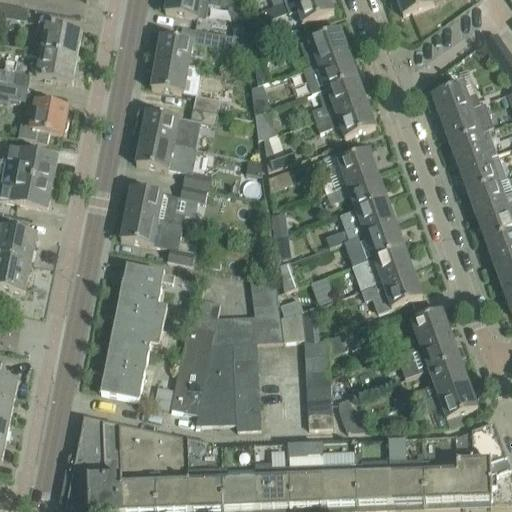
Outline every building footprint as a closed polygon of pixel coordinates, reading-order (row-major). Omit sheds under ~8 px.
[(222,0),(168,0),(165,17),(185,20),(197,23),(205,24),(208,8),(221,10),(223,0),(222,0)] [(302,0),(273,10),(266,13),(269,23),(288,16),(289,19),(298,15),(303,28),(334,17),(327,0),(302,0)] [(269,0),(273,10),(302,0),(269,0)] [(433,9),(430,0),(395,0),(403,20),(433,9)] [(0,20),(26,25),(28,13),(0,7),(0,20)] [(41,55),(77,62),(82,35),(39,27),(36,38),(44,40),(41,55)] [(233,28),(231,41),(245,43),(243,29),(233,28)] [(340,33),(309,44),(300,47),(309,73),(349,58),(340,33)] [(485,46),(483,47),(498,69),(511,59),(497,39),(497,38),(485,46)] [(223,39),(221,52),(247,57),(245,43),(231,41),(223,39)] [(190,59),(192,47),(161,40),(156,66),(187,72),(210,76),(202,74),(204,62),(190,59)] [(277,61),(273,50),(258,55),(262,66),(277,61)] [(29,80),(72,88),(77,62),(41,55),(38,71),(31,69),(29,80)] [(309,73),(303,75),(312,99),(318,97),(358,83),(349,58),(309,73)] [(156,66),(151,93),(171,96),(183,98),(183,97),(187,72),(156,66)] [(0,86),(28,92),(29,91),(14,88),(16,76),(0,73),(0,86)] [(312,115),(316,125),(367,107),(358,83),(318,97),(323,111),(312,115)] [(10,103),(26,106),(28,92),(0,86),(0,104),(9,106),(10,103)] [(468,102),(463,88),(432,99),(441,124),(480,110),(476,99),(468,102)] [(257,90),(251,92),(252,101),(266,97),(263,89),(257,90)] [(194,113),(218,118),(220,105),(196,100),(194,113)] [(67,134),(68,127),(65,124),(67,112),(29,105),(27,116),(35,118),(33,130),(21,128),(18,143),(47,149),(50,137),(62,139),(62,136),(67,134)] [(367,107),(316,125),(320,138),(340,130),(345,143),(376,132),(367,107)] [(480,110),(441,124),(450,149),(481,137),(488,135),(493,133),(484,108),(480,110)] [(193,113),(191,125),(201,127),(201,128),(216,131),(218,118),(194,113),(193,113)] [(147,116),(141,142),(173,149),(181,150),(194,153),(196,153),(201,128),(201,127),(191,125),(180,123),(180,121),(167,119),(166,120),(147,116)] [(258,145),(264,144),(268,143),(264,118),(254,120),(258,145)] [(481,137),(450,149),(459,173),(490,162),(497,159),(488,135),(481,137)] [(141,142),(136,168),(156,172),(168,175),(185,178),(186,175),(192,176),(197,153),(196,153),(194,153),(181,150),(173,149),(141,142)] [(268,143),(264,144),(268,177),(296,166),(290,151),(284,154),(273,158),(268,143)] [(57,162),(38,159),(6,152),(4,165),(17,168),(15,181),(52,188),(57,162)] [(322,163),(329,184),(323,187),(326,198),(378,179),(369,154),(347,162),(345,155),(322,163)] [(490,162),(459,173),(468,197),(498,186),(490,162)] [(249,164),(246,178),(263,181),(261,166),(249,164)] [(227,199),(229,189),(210,185),(211,180),(192,176),(186,175),(185,178),(183,190),(208,195),(227,199)] [(270,197),(293,189),(289,175),(268,182),(270,197)] [(387,203),(378,179),(326,198),(330,208),(351,201),(356,215),(387,203)] [(15,181),(12,194),(0,191),(0,205),(47,214),(52,188),(15,181)] [(498,186),(468,197),(477,222),(511,208),(511,196),(503,199),(498,186)] [(183,190),(180,203),(205,208),(206,208),(208,195),(183,190)] [(185,220),(185,219),(173,217),(177,202),(164,199),(131,192),(126,218),(183,230),(198,232),(200,223),(185,220)] [(346,234),(326,242),(330,252),(344,247),(396,228),(387,203),(356,215),(341,220),(346,234)] [(511,208),(477,222),(486,246),(511,236),(511,208)] [(0,231),(3,217),(0,216),(0,260),(30,268),(36,239),(0,231)] [(121,244),(153,251),(153,250),(166,253),(169,238),(181,240),(183,230),(126,218),(121,244)] [(396,228),(344,247),(353,271),(404,252),(396,228)] [(285,229),(274,230),(276,244),(287,240),(285,229)] [(511,236),(486,246),(494,271),(511,264),(511,236)] [(287,240),(276,244),(277,253),(288,252),(287,240)] [(413,277),(404,252),(353,271),(361,296),(413,277)] [(168,265),(168,266),(193,271),(194,263),(195,258),(178,255),(170,253),(168,265)] [(0,260),(0,291),(25,297),(30,268),(0,260)] [(511,291),(511,264),(494,271),(503,295),(511,291)] [(279,270),(284,296),(299,291),(289,266),(279,270)] [(127,270),(123,287),(162,294),(163,286),(173,288),(175,280),(127,270)] [(392,313),(422,302),(413,277),(361,296),(365,306),(373,303),(378,319),(392,313)] [(329,280),(312,286),(318,307),(335,301),(329,280)] [(250,282),(252,297),(278,301),(276,288),(250,282)] [(123,287),(118,314),(156,322),(165,323),(167,309),(159,307),(162,294),(123,287)] [(511,291),(503,295),(511,318),(511,291)] [(252,297),(254,310),(280,315),(278,301),(252,297)] [(304,315),(300,303),(280,310),(284,322),(281,323),(281,325),(302,317),(302,316),(304,315)] [(196,332),(215,336),(217,323),(220,309),(201,304),(196,332)] [(262,347),(284,346),(280,315),(254,310),(255,321),(262,347)] [(118,314),(112,343),(150,350),(159,352),(165,323),(156,322),(118,314)] [(411,325),(420,350),(451,339),(442,314),(411,325)] [(305,345),(304,332),(302,317),(281,325),(284,346),(284,347),(305,345)] [(244,348),(258,348),(262,347),(255,321),(245,322),(244,348)] [(233,322),(217,323),(215,336),(212,350),(230,349),(233,322)] [(233,322),(230,349),(233,349),(244,348),(245,322),(233,322)] [(215,336),(196,332),(187,330),(170,415),(198,420),(212,350),(215,336)] [(332,344),(332,360),(361,350),(356,336),(332,344)] [(420,350),(413,352),(398,358),(397,359),(401,370),(406,383),(429,375),(460,364),(451,339),(420,350)] [(394,348),(398,358),(413,352),(409,342),(394,348)] [(112,343),(107,371),(145,378),(150,350),(112,343)] [(306,363),(329,362),(329,361),(332,360),(332,344),(329,345),(329,347),(306,348),(306,363)] [(234,364),(258,363),(258,348),(244,348),(233,349),(234,364)] [(198,420),(196,430),(236,428),(236,421),(236,407),(235,392),(234,378),(234,364),(233,349),(230,349),(212,350),(198,420)] [(307,377),(330,376),(329,362),(306,363),(307,377)] [(234,378),(259,377),(258,363),(234,364),(234,378)] [(460,364),(429,375),(434,388),(394,402),(398,413),(425,404),(469,388),(460,364)] [(0,366),(0,401),(14,405),(18,384),(0,380),(0,373),(1,367),(0,366)] [(145,378),(107,371),(101,398),(139,406),(145,378)] [(308,391),(330,390),(330,376),(307,377),(308,391)] [(235,392),(260,391),(259,377),(234,378),(235,392)] [(466,428),(462,419),(478,413),(469,388),(425,404),(429,417),(443,412),(447,424),(450,434),(466,428)] [(308,405),(331,404),(330,390),(308,391),(308,405)] [(236,407),(260,406),(260,391),(235,392),(236,407)] [(0,401),(0,422),(10,425),(14,405),(0,401)] [(346,433),(369,424),(364,410),(357,412),(353,402),(339,407),(339,412),(340,418),(346,433)] [(309,419),(332,418),(331,404),(308,405),(309,419)] [(236,421),(261,420),(260,406),(236,407),(236,421)] [(332,418),(309,419),(309,433),(332,432),(332,418)] [(236,421),(236,428),(237,436),(262,435),(261,420),(236,421)] [(0,443),(6,445),(10,425),(0,422),(0,443)] [(118,429),(104,426),(84,422),(77,458),(66,511),(67,511),(121,511),(121,503),(124,503),(124,493),(118,493),(117,484),(122,484),(118,429)] [(346,433),(348,438),(373,436),(369,424),(346,433)] [(121,511),(188,511),(189,500),(186,501),(185,491),(192,491),(192,481),(189,481),(188,443),(118,429),(122,484),(117,484),(118,493),(124,493),(124,503),(121,503),(121,511)] [(457,471),(453,471),(453,480),(460,480),(460,490),(457,490),(458,507),(493,505),(492,504),(492,492),(497,492),(497,480),(511,474),(511,470),(494,429),(456,443),(457,471)] [(188,511),(223,511),(221,455),(213,455),(214,448),(188,443),(189,481),(192,481),(192,491),(185,491),(186,501),(189,500),(188,511)] [(460,480),(453,480),(453,471),(457,471),(456,443),(447,446),(389,448),(390,473),(387,473),(387,483),(393,483),(394,492),(391,493),(391,509),(458,507),(457,490),(460,490),(460,480)] [(387,473),(390,473),(389,448),(354,450),(357,511),(391,509),(391,493),(394,492),(393,483),(387,483),(387,473)] [(333,475),(333,450),(288,452),(290,511),(323,511),(323,495),(327,495),(327,485),(320,486),(319,476),(333,475)] [(354,450),(333,450),(333,475),(319,476),(320,486),(327,485),(327,495),(323,495),(323,511),(325,511),(357,511),(354,450)] [(256,511),(290,511),(288,452),(254,454),(255,478),(258,478),(259,488),(252,488),(252,498),(256,498),(256,511)] [(221,455),(223,511),(256,511),(256,498),(252,498),(252,488),(259,488),(258,478),(255,478),(254,454),(221,455)]
